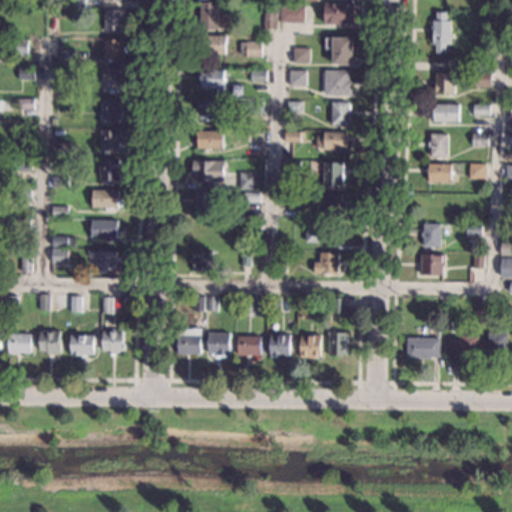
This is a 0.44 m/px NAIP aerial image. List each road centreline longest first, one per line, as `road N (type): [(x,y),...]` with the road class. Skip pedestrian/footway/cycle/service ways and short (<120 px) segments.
road 1 (residential): [(511,400),(0,392)]
road 2 (residential): [(370,399),(386,0)]
road 3 (residential): [(149,396),(159,0)]
